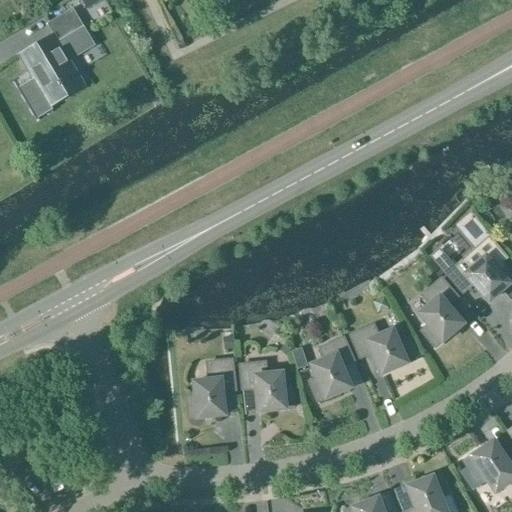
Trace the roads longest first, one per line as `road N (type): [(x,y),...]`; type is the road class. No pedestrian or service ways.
road 1 (unclassified): [(123,470),(171,478),(288,469),(342,456),(402,434),(511,362)]
road 2 (secondary): [(200,234),(511,67)]
road 3 (unclassified): [(123,470),(112,396),(71,315)]
road 4 (secondary): [(71,315),(200,234)]
road 5 (secondary): [(200,234),(62,298)]
